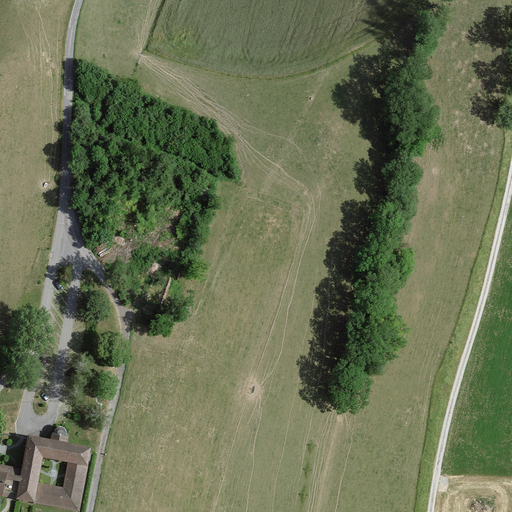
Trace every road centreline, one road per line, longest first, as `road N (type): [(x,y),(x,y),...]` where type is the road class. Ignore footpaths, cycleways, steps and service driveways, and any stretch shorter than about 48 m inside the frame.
road 1 (track): [(511,188),(444,438),(435,511)]
road 2 (unclassified): [(65,241),(69,54),(80,0)]
